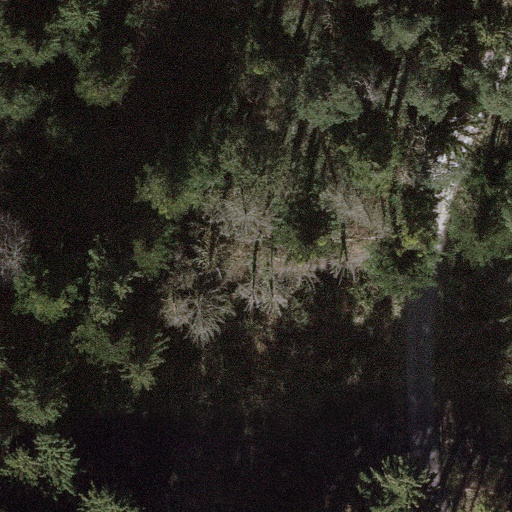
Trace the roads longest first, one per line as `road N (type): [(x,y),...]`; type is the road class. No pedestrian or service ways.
road 1 (track): [(438,511),(430,494),(424,244),(474,89),(511,37)]
road 2 (track): [(0,268),(273,271),(424,244)]
